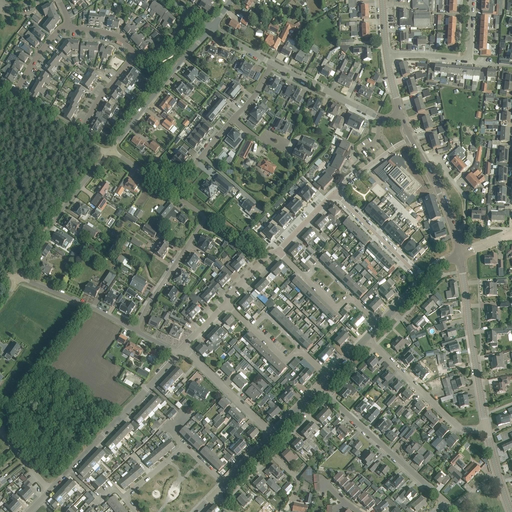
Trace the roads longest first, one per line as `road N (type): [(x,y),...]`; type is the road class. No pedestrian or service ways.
road 1 (residential): [(48,491),(178,353)]
road 2 (residential): [(486,429),(458,254)]
road 3 (residential): [(134,331),(203,221),(168,193)]
road 4 (residential): [(445,502),(320,388)]
road 5 (residential): [(108,151),(210,30)]
road 6 (residential): [(486,429),(456,428),(366,339)]
road 7 (unclassified): [(17,278),(108,151)]
road 8 (residential): [(329,379),(299,349),(287,363),(225,306)]
road 9 (residential): [(387,54),(466,57),(471,0)]
road 10 (residential): [(380,327),(349,298),(333,305),(279,252)]
road 11 (residential): [(134,331),(17,278)]
road 12 (residential): [(274,436),(184,348)]
road 13 (residential): [(422,278),(334,192)]
road 14 (residential): [(380,117),(271,63)]
